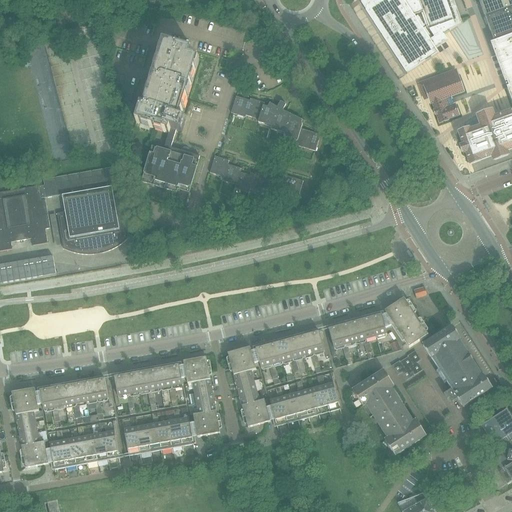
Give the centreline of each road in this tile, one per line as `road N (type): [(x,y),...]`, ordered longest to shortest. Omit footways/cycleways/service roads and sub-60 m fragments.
road 1 (residential): [(0,368),(213,334),(444,272)]
road 2 (residential): [(407,218),(211,270),(0,303)]
road 3 (secondary): [(457,198),(352,39),(317,10)]
road 4 (secondary): [(288,20),(407,218)]
road 5 (secondary): [(444,272),(511,376)]
